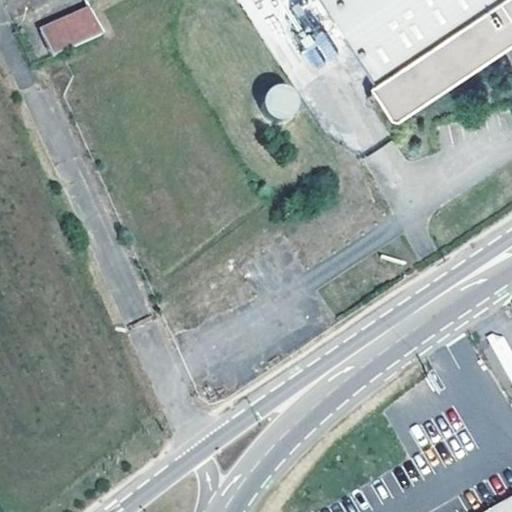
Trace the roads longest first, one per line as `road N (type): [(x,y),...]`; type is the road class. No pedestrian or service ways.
road 1 (primary): [(511,245),(314,380)]
road 2 (primary): [(314,380),(254,411),(115,511)]
road 3 (primary): [(221,511),(298,419),(314,380)]
